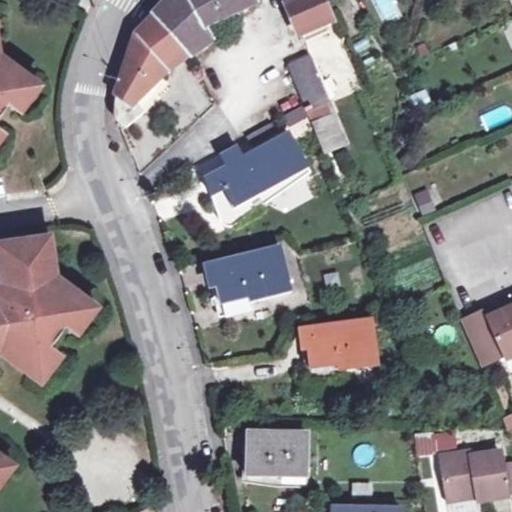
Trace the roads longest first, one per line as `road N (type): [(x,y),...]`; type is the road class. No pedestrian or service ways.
road 1 (residential): [(199,511),(152,295),(108,188)]
road 2 (unknown): [(108,188),(142,145),(209,92),(278,16)]
road 3 (residential): [(108,188),(86,116),(91,75),(123,0)]
